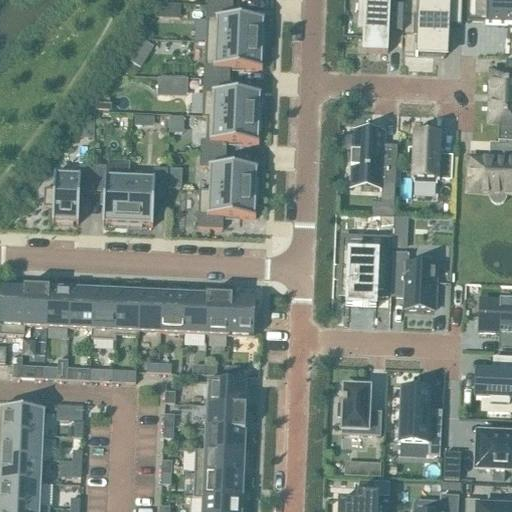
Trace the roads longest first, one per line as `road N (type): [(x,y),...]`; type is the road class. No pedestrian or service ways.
road 1 (residential): [(0,256),(303,269)]
road 2 (residential): [(303,269),(312,80)]
road 3 (residential): [(292,511),(300,338)]
road 4 (residential): [(300,338),(458,347)]
road 5 (residential): [(312,80),(465,87)]
